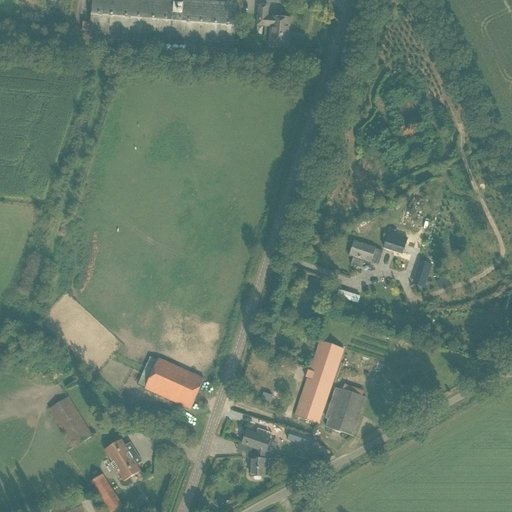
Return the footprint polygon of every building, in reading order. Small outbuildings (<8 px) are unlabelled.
[(82,22),(82,31),(90,31),(90,37),(232,48),(235,3),(197,0),(92,0),(91,22),(82,22)] [(268,6),(259,6),(257,6),(256,26),(271,27),(269,46),(275,46),(285,47),(286,32),(289,32),(290,19),(272,18),(272,19),(267,19),(268,6)] [(388,233),(383,248),(402,254),(407,239),(388,233)] [(351,264),(360,267),(361,268),(364,261),(371,264),(371,263),(376,264),(382,253),(374,250),(375,249),(353,242),(349,255),(353,256),(351,264)] [(425,263),(418,286),(424,288),(432,265),(425,263)] [(295,417),(318,425),(321,417),(331,387),(343,349),(320,341),(295,417)] [(137,384),(145,388),(145,389),(181,405),(190,409),(204,379),(195,375),(158,358),(157,361),(149,357),(137,384)] [(335,388),(324,418),(328,420),(325,427),(353,437),(365,399),(335,388)] [(69,398),(49,410),(72,449),(93,436),(69,398)] [(279,427),(277,433),(288,436),(290,430),(279,427)] [(246,432),(242,444),(250,447),(265,452),(272,434),(254,428),(253,428),(251,433),(246,432)] [(290,431),(287,440),(310,447),(313,438),(290,431)] [(125,447),(121,440),(104,451),(111,463),(110,464),(114,471),(116,470),(123,482),(141,471),(137,465),(142,463),(130,443),(125,447)] [(250,447),(246,458),(252,459),(251,477),(254,477),(254,479),(255,481),(259,481),(261,479),(261,477),(264,477),(265,460),(271,459),(275,460),(276,455),(273,454),(265,452),(250,447)] [(106,511),(114,511),(123,506),(103,476),(89,485),(106,511)] [(83,511),(77,496),(37,511),(83,511)] [(218,498),(214,504),(219,508),(223,502),(218,498)]
